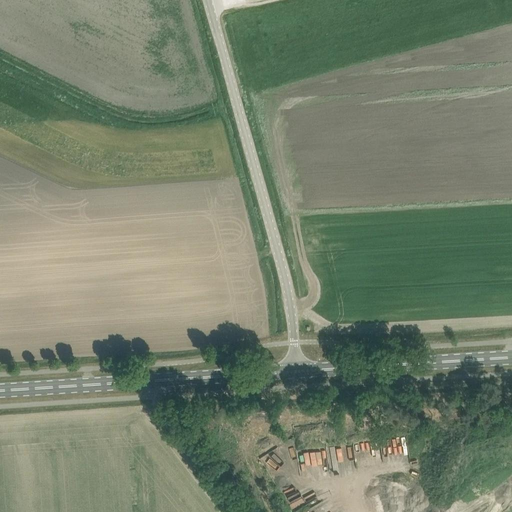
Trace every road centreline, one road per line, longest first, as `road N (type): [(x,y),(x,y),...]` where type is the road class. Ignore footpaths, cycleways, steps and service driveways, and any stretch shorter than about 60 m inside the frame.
road 1 (unclassified): [(296,370),(277,244),(208,0)]
road 2 (primary): [(296,370),(0,389)]
road 3 (primary): [(511,357),(296,370)]
road 4 (track): [(159,379),(161,411),(238,511)]
